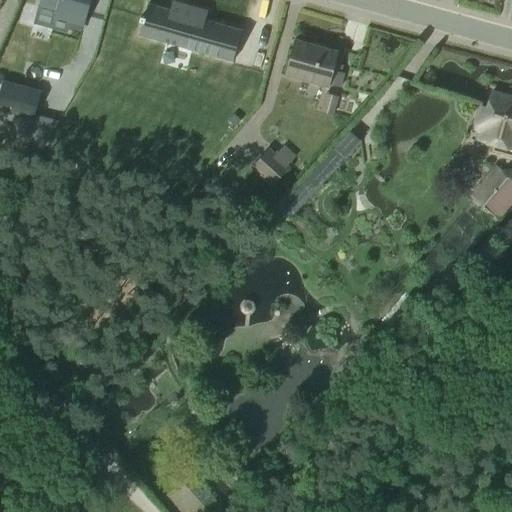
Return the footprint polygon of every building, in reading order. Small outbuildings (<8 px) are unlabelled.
[(67,29),(81,33),(90,0),(39,0),(33,24),(66,33),(67,29)] [(204,21),(207,12),(171,2),(169,11),(147,5),(143,18),(140,17),(139,22),(142,23),(138,36),(232,62),(241,31),(204,21)] [(284,75),(328,87),(329,85),(340,88),(344,74),(340,73),(343,66),(334,63),(337,52),(294,40),(284,75)] [(0,89),(0,111),(55,127),(57,121),(33,114),(40,91),(3,81),(0,89)] [(511,103),(510,103),(511,98),(491,93),(487,107),(479,105),(472,128),(473,128),(473,131),(477,132),(475,141),(485,144),(485,145),(489,146),(487,154),(511,160),(511,103)] [(320,112),(333,116),(338,97),(325,94),(320,112)] [(0,134),(43,147),(55,127),(0,111),(0,134)] [(332,147),(344,159),(360,142),(347,130),(332,147)] [(250,169),(271,187),(289,167),(288,165),(296,156),(284,146),(275,154),(268,149),(250,169)] [(511,200),(511,181),(507,177),(483,206),(485,209),(482,213),(492,221),(495,216),(497,218),(511,200)] [(256,234),(264,241),(290,212),(281,205),(256,234)] [(430,302),(418,292),(411,299),(403,293),(334,374),(339,379),(329,393),(337,399),(383,354),(399,335),(401,337),(430,302)] [(245,315),(248,315),(250,315),(252,313),(254,311),(254,309),(254,306),(253,304),(251,302),(249,301),(247,300),(244,301),(242,302),(241,304),(239,306),(239,308),(240,310),(241,312),(243,314),(245,315)] [(463,374),(473,379),(483,362),(473,356),(463,374)] [(450,394),(459,400),(470,383),(461,377),(450,394)] [(141,427),(149,435),(163,420),(155,412),(141,427)] [(161,499),(172,511),(218,511),(222,509),(191,474),(181,482),(161,499)]
